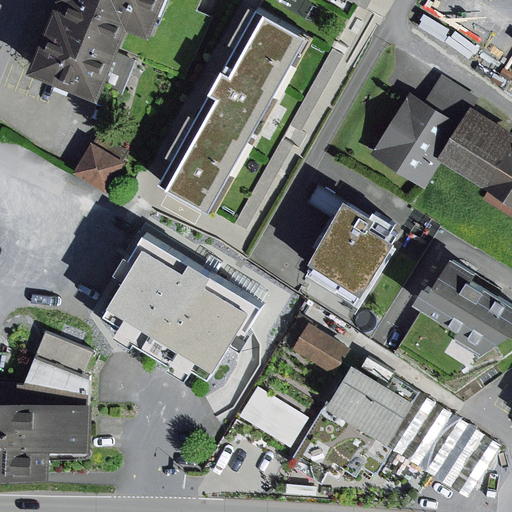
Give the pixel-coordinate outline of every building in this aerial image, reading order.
[(163,0),(55,0),(23,79),(94,108),(123,36),(147,45),(163,0)] [(351,0),(263,0),(161,184),(237,226),(360,5),(351,0)] [(409,94),(370,156),(425,191),(440,165),(511,210),(511,135),(472,111),(479,99),(442,76),(424,104),(409,94)] [(125,165),(91,145),(73,176),(107,196),(125,165)] [(348,205),(317,186),(307,204),(330,218),(311,251),(314,253),(305,269),(358,303),(392,249),(390,248),(395,241),(389,237),(393,230),(371,218),(369,223),(345,209),(348,205)] [(257,300),(154,241),(110,316),(214,375),(257,300)] [(473,278),(448,263),(426,298),(419,294),(410,310),(455,337),(452,342),(480,358),(506,341),(511,344),(511,312),(468,285),(473,278)] [(308,325),(292,351),(332,377),(350,351),(308,325)] [(0,472),(49,474),(47,457),(90,457),(89,389),(104,352),(47,330),(23,387),(0,385),(0,472)] [(419,395),(358,356),(288,467),(322,487),(328,477),(338,483),(344,473),(356,479),(362,469),(376,478),(391,452),(387,449),(419,395)] [(263,381),(239,424),(289,451),(312,411),(263,381)] [(387,449),(391,452),(469,499),(501,446),(419,395),(387,449)]
